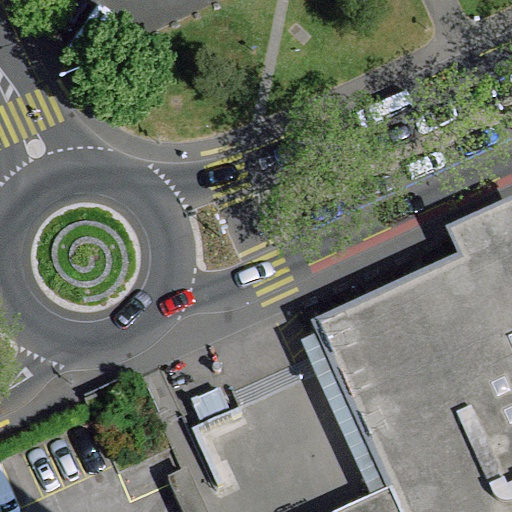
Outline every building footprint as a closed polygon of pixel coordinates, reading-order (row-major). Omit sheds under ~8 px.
[(511,212),(462,234),(473,258),(490,294),(511,284),(511,212)] [(398,511),(511,511),(511,284),(490,294),(473,258),(316,329),(332,365),(390,495),(398,511)] [(241,407),(190,431),(222,499),(243,490),(220,440),(249,426),(241,407)] [(204,511),(189,479),(171,486),(182,511),(204,511)] [(398,511),(390,495),(353,511),(398,511)]
